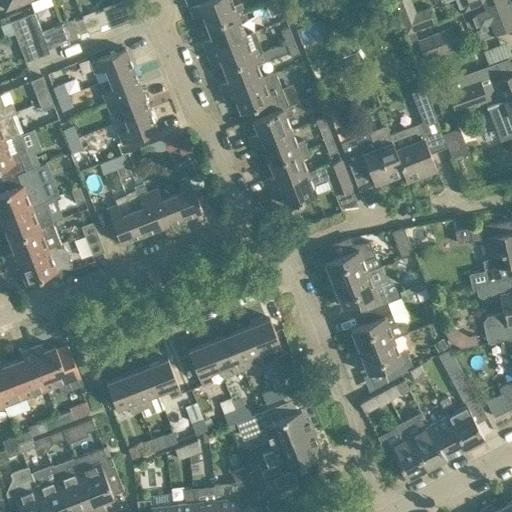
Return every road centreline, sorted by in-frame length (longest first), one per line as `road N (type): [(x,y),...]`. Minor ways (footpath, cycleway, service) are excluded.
road 1 (unclassified): [(393,511),(353,440),(354,419),(296,254)]
road 2 (unclassified): [(63,289),(85,334),(103,342),(263,277),(289,258)]
road 3 (unclassified): [(241,222),(157,0)]
road 4 (unclassified): [(63,289),(241,222)]
road 5 (unclassified): [(511,453),(400,511)]
road 6 (unclassified): [(410,212),(359,222),(296,254)]
